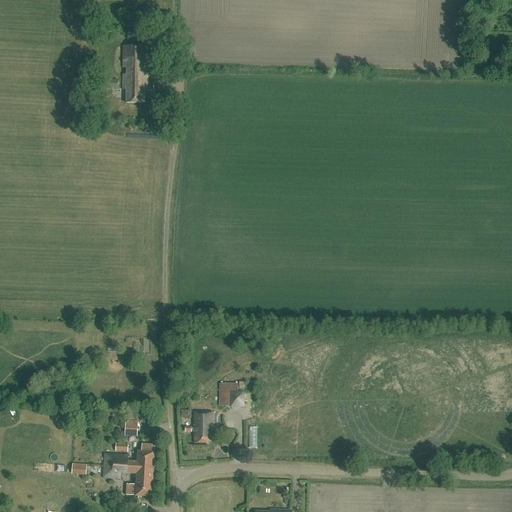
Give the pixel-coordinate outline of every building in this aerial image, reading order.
[(142,40),(142,35),(141,31),(129,30),(128,30),(127,40),(142,40)] [(148,91),(149,47),(124,47),(123,68),(127,69),(127,75),(123,75),(123,90),(126,90),(126,103),(145,104),(145,91),(148,91)] [(119,81),(103,81),(102,91),(118,91),(119,81)] [(153,92),(167,92),(168,82),(153,82),(153,92)] [(130,348),(138,349),(139,341),(131,341),(130,348)] [(220,384),(220,401),(231,401),(231,409),(245,409),(245,393),(238,393),(238,384),(220,384)] [(213,426),(213,413),(195,413),(195,429),(192,429),(192,428),(185,428),(185,432),(192,432),(195,432),(195,444),(208,444),(208,426),(213,426)] [(126,423),(126,427),(125,437),(137,438),(138,423),(136,423),(136,421),(128,421),(128,423),(126,423)] [(127,453),(127,445),(117,444),(117,452),(127,453)] [(120,479),(121,473),(137,474),(136,497),(152,498),(155,453),(155,445),(142,445),(142,452),(138,452),(138,462),(128,462),(129,456),(105,455),(104,478),(120,479)] [(72,471),(86,472),(86,465),(72,464),(72,471)]
